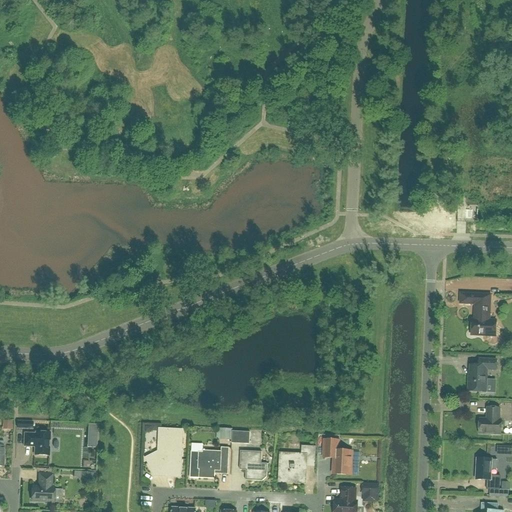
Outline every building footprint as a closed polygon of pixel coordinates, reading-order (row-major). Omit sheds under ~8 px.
[(489,321),(491,296),(461,294),(460,304),(475,305),(474,320),(472,320),(471,336),(496,337),(496,321),(489,321)] [(496,371),(497,361),(480,360),(480,367),(471,366),(470,382),(469,381),(468,392),(486,393),(487,370),(496,371)] [(499,420),(500,409),(487,408),(487,420),(480,419),(479,434),(501,435),(501,420),(499,420)] [(32,430),(33,422),(17,421),(17,429),(32,430)] [(171,478),(181,478),(183,431),(160,430),(158,452),(158,453),(146,459),(155,477),(167,470),(171,478)] [(221,431),(221,438),(231,438),(231,431),(231,430),(221,430),(221,431)] [(249,445),(250,433),(232,432),(231,444),(249,445)] [(49,457),(50,434),(35,433),(35,435),(24,434),(24,447),(34,448),(34,456),(49,457)] [(351,476),(352,452),(339,451),(339,441),(324,441),(324,459),(335,459),(335,466),(334,466),(333,475),(351,476)] [(315,468),(316,447),(302,446),(301,455),(280,454),(279,472),(282,472),(281,483),(288,483),(294,483),(294,481),(306,481),(306,468),(315,468)] [(228,470),(229,449),(221,448),(221,454),(219,454),(219,452),(203,451),(203,453),(199,453),(191,452),(190,479),(199,479),(215,480),(215,472),(221,472),(221,470),(228,470)] [(262,482),(267,478),(268,465),(261,464),(262,453),(241,452),(240,471),(246,471),(245,481),(262,482)] [(496,470),(497,469),(497,463),(496,461),(491,461),(491,460),(478,460),(477,481),(488,481),(487,490),(500,490),(500,477),(491,477),(491,470),(496,470)] [(95,474),(80,473),(80,483),(95,483),(95,474)] [(51,489),(52,476),(39,475),(39,488),(33,488),(32,502),(45,502),(45,504),(53,504),(54,489),(51,489)] [(363,485),(362,493),(379,494),(380,486),(363,485)] [(355,502),(356,490),(341,489),(341,490),(343,490),(342,502),(335,501),(334,511),(356,511),(357,502),(355,502)]
